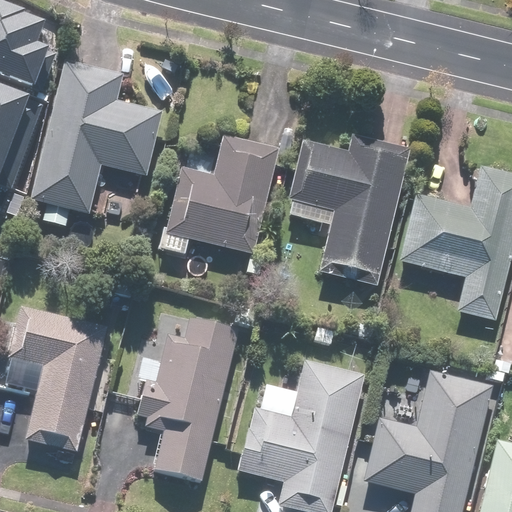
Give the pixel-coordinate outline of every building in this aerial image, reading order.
[(53,61),(11,45),(0,74),(0,160),(3,161),(33,83),(43,88),(53,61)] [(125,77),(68,64),(35,204),(47,207),(44,222),(68,228),(71,213),(92,218),(104,167),(148,177),(163,115),(119,104),(125,77)] [(216,177),(182,169),(169,230),(166,229),(161,251),(187,256),(190,240),(255,255),(279,148),(225,136),(216,177)] [(375,287),(407,148),(355,136),(351,152),(306,141),(288,216),(333,227),(322,275),(375,287)] [(511,257),(511,175),(482,168),(472,211),(417,198),(402,264),(468,279),(460,314),(497,322),(511,257)] [(106,327),(21,308),(4,385),(40,393),(29,444),(78,454),(106,327)] [(240,330),(200,321),(198,329),(191,327),(187,343),(170,339),(159,383),(152,382),(143,418),(149,419),(147,428),(165,432),(156,470),(204,482),(240,330)] [(334,511),(364,377),(307,364),(295,417),(257,409),(242,473),(289,483),(283,510),(293,511),(334,511)] [(462,511),(492,388),(432,373),(419,428),(382,420),(367,483),(416,494),(412,511),(462,511)] [(511,511),(511,444),(499,441),(482,511),(511,511)]
